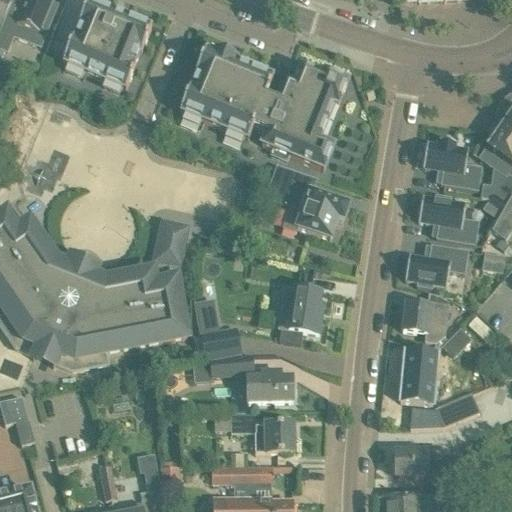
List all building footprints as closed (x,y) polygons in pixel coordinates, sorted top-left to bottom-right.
[(0,0),(0,28),(12,1),(10,0),(0,0)] [(28,0),(19,23),(6,18),(0,33),(0,52),(7,55),(13,41),(40,52),(58,9),(51,6),(53,0),(28,0)] [(72,44),(62,68),(68,70),(69,69),(65,67),(66,63),(86,71),(84,75),(83,75),(83,76),(106,86),(106,84),(105,84),(107,80),(127,88),(125,92),(121,90),(120,91),(126,94),(151,32),(88,6),(78,30),(79,31),(74,44),(72,44)] [(189,91),(180,116),(248,143),(253,132),(266,137),(261,149),(274,154),(276,148),(290,154),(288,160),(324,174),(333,150),(320,144),(334,108),(338,110),(348,86),(324,76),(322,80),(300,71),(291,92),(288,91),(281,108),(265,102),(274,81),(237,66),(238,63),(214,53),(213,57),(205,54),(195,78),(197,78),(191,92),(189,91)] [(511,171),(511,96),(510,97),(507,100),(503,103),(501,106),(498,111),(495,118),(494,122),(504,125),(485,152),(511,171)] [(433,119),(432,137),(454,137),(455,120),(433,119)] [(442,176),(440,190),(478,196),(481,171),(466,169),(468,154),(455,151),(455,147),(439,145),(439,149),(427,147),(423,173),(442,176)] [(289,216),(283,232),(295,236),(296,232),(330,244),(337,223),(342,225),(348,210),(309,197),(310,193),(291,187),(283,210),(290,213),(289,216)] [(482,201),(490,202),(494,197),(507,204),(508,205),(511,197),(511,193),(499,192),(492,190),(490,190),(483,189),(482,201)] [(502,216),(508,205),(507,204),(494,197),(490,202),(490,203),(488,206),(502,216)] [(422,201),(418,226),(433,229),(438,230),(435,244),(475,250),(479,226),(463,223),(465,208),(450,205),(451,201),(435,199),(434,203),(422,201)] [(511,209),(493,238),(505,246),(511,235),(511,209)] [(6,215),(0,219),(0,308),(5,317),(0,320),(0,329),(16,352),(72,375),(107,368),(105,357),(187,341),(181,312),(191,310),(191,279),(199,245),(185,242),(188,232),(162,226),(152,275),(106,284),(56,263),(29,225),(18,232),(6,215)] [(409,259),(405,285),(417,287),(416,291),(432,294),(433,290),(446,292),(449,276),(464,279),(468,255),(431,249),(429,263),(409,259)] [(504,260),(485,257),(484,268),(502,271),(504,260)] [(511,300),(497,286),(489,295),(505,310),(511,302),(511,300)] [(287,292),(281,333),(283,334),(281,345),(301,347),(302,337),(318,339),(323,310),(318,310),(320,297),(287,292)] [(406,307),(403,336),(426,338),(425,346),(436,347),(445,340),(448,311),(406,307)] [(454,362),(472,343),(460,332),(442,351),(454,362)] [(235,333),(200,340),(202,348),(205,364),(239,358),(235,333)] [(400,406),(432,409),(437,362),(405,358),(400,406)] [(251,360),(204,365),(206,382),(245,379),(253,378),(253,376),(251,360)] [(292,406),(291,382),(274,382),(274,376),(260,376),(253,376),(253,378),(245,379),(246,407),(292,406)] [(434,414),(435,415),(442,432),(479,417),(471,398),(434,414)] [(3,405),(0,406),(0,412),(5,430),(15,428),(21,451),(34,447),(22,401),(3,405)] [(442,432),(435,415),(412,413),(410,434),(442,432)] [(254,418),(230,418),(230,419),(231,434),(231,438),(254,437),(255,458),(293,457),(292,427),(264,428),(264,430),(254,430),(254,418)] [(230,419),(215,419),(215,435),(231,434),(230,419)] [(454,488),(442,488),(441,488),(441,477),(439,477),(439,450),(426,450),(426,456),(395,456),(395,480),(426,480),(426,489),(435,489),(435,490),(454,490),(454,488)] [(442,461),(442,488),(454,488),(462,488),(463,461),(442,461)] [(79,473),(76,463),(56,468),(59,479),(79,473)] [(111,471),(100,473),(103,487),(108,486),(109,490),(114,489),(111,471)] [(153,471),(139,474),(143,497),(157,495),(153,471)] [(254,472),(212,473),(212,488),(255,487),(254,472)] [(108,486),(103,487),(106,505),(116,503),(114,489),(109,490),(108,486)] [(466,491),(454,491),(454,490),(435,490),(435,507),(467,507),(466,491)] [(0,511),(34,511),(30,494),(0,501),(0,511)] [(420,500),(382,502),(382,511),(428,511),(428,500),(420,500)] [(213,511),(200,511),(292,511),(293,506),(271,506),(271,502),(246,503),(234,503),(212,503),(213,511)]
